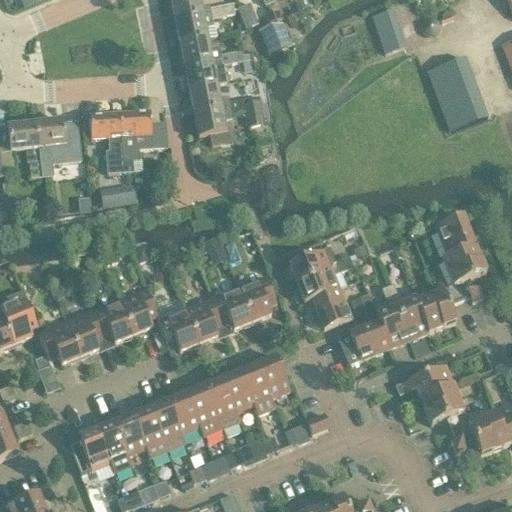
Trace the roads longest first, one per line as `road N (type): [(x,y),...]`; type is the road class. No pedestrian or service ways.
road 1 (residential): [(324,395),(511,318)]
road 2 (track): [(0,234),(189,200)]
road 3 (residential): [(347,449),(180,511)]
road 4 (residential): [(18,92),(165,84)]
road 5 (residential): [(46,419),(166,367)]
road 6 (residential): [(425,511),(390,439),(347,449)]
